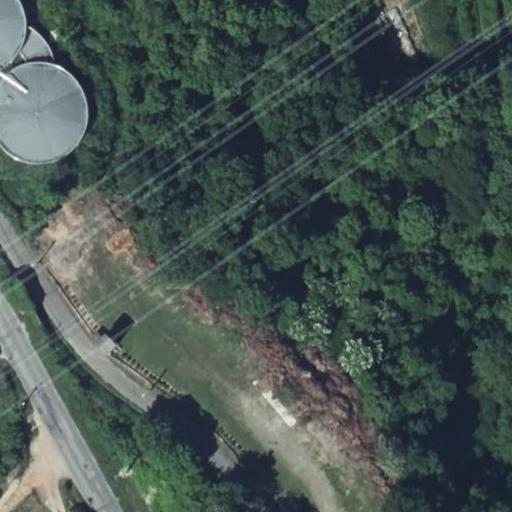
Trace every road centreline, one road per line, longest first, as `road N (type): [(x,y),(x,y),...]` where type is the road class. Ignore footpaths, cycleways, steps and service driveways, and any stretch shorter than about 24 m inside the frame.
road 1 (residential): [(0,231),(100,364),(204,460),(241,511)]
road 2 (secondary): [(0,314),(107,511)]
